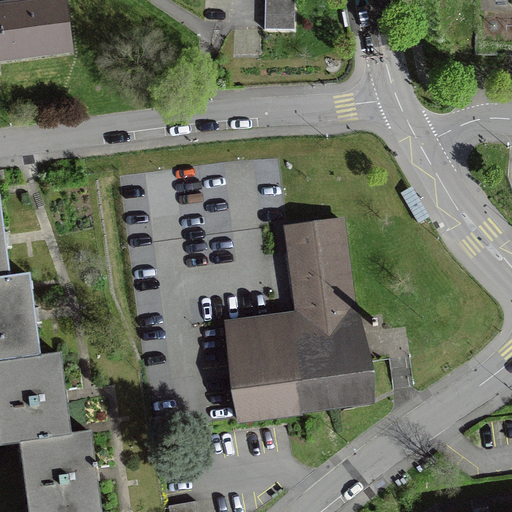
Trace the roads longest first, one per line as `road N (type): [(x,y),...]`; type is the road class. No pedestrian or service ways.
road 1 (residential): [(0,144),(208,113),(397,98)]
road 2 (residential): [(312,511),(511,360)]
road 3 (tertiary): [(511,271),(420,146)]
